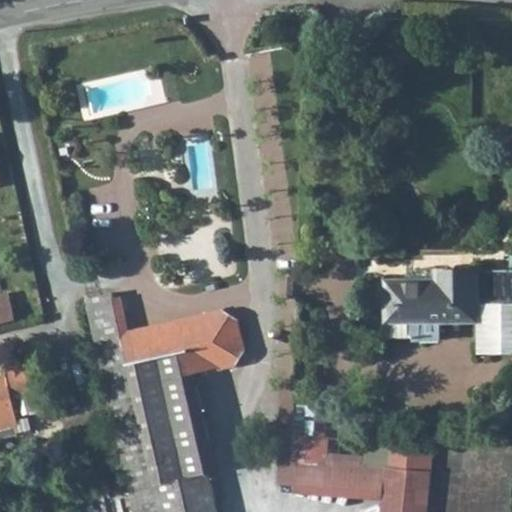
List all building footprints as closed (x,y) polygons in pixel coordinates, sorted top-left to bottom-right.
[(386,275),(384,316),(474,319),(472,351),(499,352),(511,342),(511,269),(436,266),(435,276),(386,275)] [(111,274),(87,279),(99,332),(211,307),(209,296),(129,313),(121,279),(113,280),(111,274)] [(11,292),(0,294),(0,323),(18,319),(11,292)] [(211,307),(99,332),(132,470),(209,452),(216,450),(203,390),(195,354),(220,348),(211,307)] [(8,371),(12,391),(37,386),(29,353),(6,359),(8,371)] [(0,422),(19,418),(12,391),(8,371),(0,372),(0,422)] [(430,511),(435,442),(370,438),(369,453),(328,450),(332,397),(286,393),(279,490),(384,498),(382,511),(430,511)] [(209,452),(132,470),(134,481),(135,481),(210,453),(209,452)] [(222,511),(210,453),(135,481),(141,511),(222,511)]
